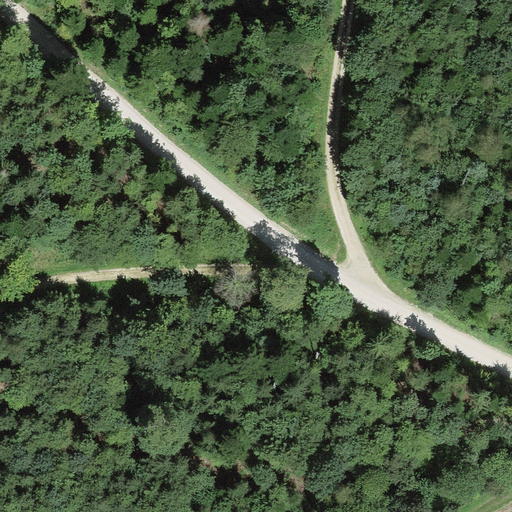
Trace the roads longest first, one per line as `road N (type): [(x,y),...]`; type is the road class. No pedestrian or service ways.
road 1 (track): [(0,295),(120,274),(279,272),(346,283),(332,205),(332,90),(343,0)]
road 2 (unclassified): [(511,373),(346,283),(0,11)]
